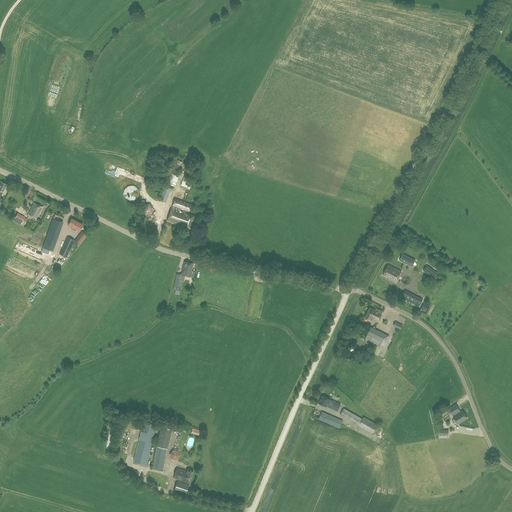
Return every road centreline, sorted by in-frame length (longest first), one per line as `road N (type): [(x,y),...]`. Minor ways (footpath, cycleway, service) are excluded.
road 1 (unclassified): [(349,289),(159,248),(0,169)]
road 2 (tertiary): [(349,289),(502,0)]
road 3 (unclassified): [(511,468),(494,453),(460,373),(432,333),(349,289)]
road 4 (tertiary): [(251,511),(349,289)]
